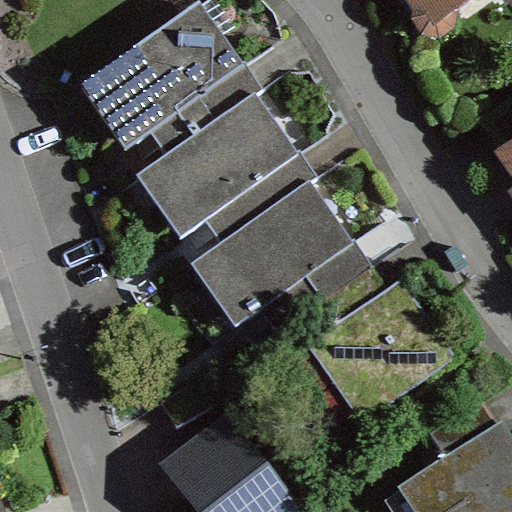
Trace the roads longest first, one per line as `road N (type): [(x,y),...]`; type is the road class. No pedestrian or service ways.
road 1 (residential): [(317,0),(366,64),(466,239),(511,302)]
road 2 (residential): [(115,511),(0,171)]
